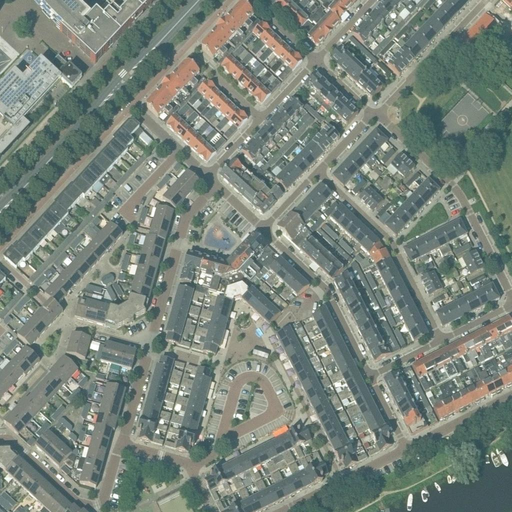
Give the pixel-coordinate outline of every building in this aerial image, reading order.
[(105,53),(119,38),(121,36),(96,13),(82,28),(80,26),(86,19),(85,19),(74,8),(66,0),(35,0),(37,1),(42,7),(47,13),(46,14),(47,14),(47,13),(58,24),(57,25),(57,26),(58,25),(62,28),(59,30),(95,64),(105,53)] [(79,0),(81,1),(92,12),(119,38),(121,37),(121,36),(131,26),(134,22),(135,21),(141,14),(143,13),(154,0),(79,0)] [(290,0),(281,0),(274,8),(282,16),(292,5),(289,2),(290,0)] [(303,0),(295,8),(292,5),(282,16),(290,23),(300,13),(309,3),(305,0),(303,0)] [(331,0),(320,0),(319,2),(323,5),(321,7),(329,15),(330,13),(338,21),(345,13),(335,3),(332,7),(328,4),(332,0),(331,0)] [(338,0),(335,3),(345,13),(353,5),(347,0),(338,0)] [(386,0),(384,3),(398,16),(405,10),(394,0),(386,0)] [(394,0),(405,10),(411,3),(407,0),(394,0)] [(465,7),(457,0),(449,0),(446,4),(458,15),(465,7)] [(511,0),(501,0),(511,10),(511,0)] [(418,10),(424,4),(421,1),(415,7),(418,10)] [(429,2),(423,8),(427,11),(432,5),(429,2)] [(378,9),(392,23),(398,16),(384,3),(378,9)] [(458,15),(446,4),(439,12),(450,23),(458,15)] [(260,22),(258,20),(252,26),(248,22),(254,16),(243,5),(239,6),(233,12),(252,31),(260,22)] [(307,19),(311,14),(316,10),(312,6),(303,16),(300,13),(290,23),(299,31),(306,23),(307,23),(308,21),(307,19)] [(418,10),(415,7),(409,14),(412,17),(418,10)] [(332,32),(340,23),(338,21),(330,13),(329,15),(325,18),(321,14),(323,12),(319,9),(314,15),(332,32)] [(372,16),(386,29),(392,23),(378,9),(372,16)] [(246,37),(252,31),(233,12),(225,20),(238,33),(244,27),(248,30),(244,35),(246,37)] [(414,17),(418,21),(423,15),(420,12),(414,17)] [(450,23),(439,12),(432,19),(443,30),(450,23)] [(307,23),(306,23),(325,40),(332,32),(314,15),(313,16),(311,14),(307,19),(308,21),(312,24),(313,22),(318,26),(314,30),(307,23)] [(406,23),(412,17),(409,14),(403,20),(406,23)] [(485,16),(459,42),(473,55),(474,56),(499,29),(485,15),(485,16)] [(365,22),(380,36),(386,29),(372,16),(365,22)] [(414,17),(409,23),(412,26),(418,21),(414,17)] [(443,30),(432,19),(424,27),(436,38),(443,30)] [(245,39),(238,33),(225,20),(220,25),(240,44),(245,39)] [(406,23),(403,20),(396,27),(399,30),(406,23)] [(359,29),(374,42),(380,36),(365,22),(359,29)] [(325,40),(306,23),(299,31),(302,34),(305,30),(310,35),(306,38),(315,46),(319,46),(325,40)] [(242,45),(247,49),(257,38),(260,42),(270,31),(262,24),(242,45)] [(220,25),(215,31),(228,43),(235,49),(240,44),(220,25)] [(393,36),(399,30),(396,27),(390,33),(393,36)] [(400,33),(403,36),(409,30),(405,27),(400,33)] [(436,38),(424,27),(417,35),(429,46),(436,38)] [(359,29),(353,35),(367,49),(374,42),(359,29)] [(223,49),(228,43),(215,31),(207,39),(227,58),(233,51),(231,48),(227,53),(223,49)] [(250,52),(255,57),(265,46),(268,49),(278,39),(270,31),(260,42),(250,52)] [(393,36),(390,33),(384,40),(387,43),(393,36)] [(400,33),(394,39),(398,42),(403,36),(400,33)] [(429,46),(417,35),(410,42),(422,53),(429,46)] [(358,43),(351,37),(348,40),(355,46),(358,43)] [(402,42),(398,45),(403,50),(414,61),(422,53),(410,42),(405,38),(402,42)] [(207,39),(201,45),(201,49),(213,60),(219,54),(223,57),(217,64),(219,66),(227,58),(207,39)] [(258,60),(263,64),(273,53),(276,57),(286,46),(278,39),(268,49),(258,60)] [(381,49),(387,43),(384,40),(378,46),(381,49)] [(358,43),(355,46),(361,52),(364,50),(358,43)] [(385,48),(388,51),(394,46),(391,43),(385,48)] [(350,52),(343,45),(330,60),(336,66),(350,52)] [(279,60),(270,70),(274,75),(284,64),(294,54),(286,46),(276,57),(279,60)] [(381,49),(378,46),(372,53),(375,56),(381,49)] [(240,47),(221,68),(229,75),(239,65),(235,62),(245,51),(240,47)] [(385,48),(380,54),(383,57),(388,51),(385,48)] [(364,50),(361,52),(368,59),(371,56),(364,50)] [(414,61),(403,50),(395,58),(407,69),(414,61)] [(343,72),(356,58),(350,52),(336,66),(343,72)] [(249,54),(239,65),(229,75),(237,83),(247,72),(243,69),(253,59),(249,54)] [(287,67),(278,78),(282,82),(302,61),(294,54),(284,64),(287,67)] [(58,56),(48,67),(72,89),(80,80),(79,76),(58,56)] [(368,59),(374,65),(377,62),(371,56),(368,59)] [(349,78),(363,64),(356,58),(343,72),(349,78)] [(407,69),(395,58),(387,66),(399,77),(407,69)] [(0,158),(0,159),(31,127),(23,120),(61,80),(41,61),(23,80),(15,73),(0,88),(0,158)] [(380,63),(379,64),(377,66),(383,72),(385,69),(380,63)] [(205,81),(203,78),(197,85),(193,81),(199,75),(188,64),(184,64),(178,70),(198,89),(205,81)] [(349,78),(355,84),(366,73),(367,73),(369,70),(363,64),(349,78)] [(265,69),(260,65),(250,76),(247,72),(237,83),(245,90),(255,80),(265,69)] [(391,74),(385,69),(383,72),(388,77),(391,74)] [(170,78),(184,91),(189,85),(193,89),(189,94),(191,96),(198,89),(178,70),(170,78)] [(272,77),(268,72),(258,83),(255,80),(245,90),(253,98),(262,87),(272,77)] [(366,73),(355,84),(363,92),(374,80),(367,73),(366,73)] [(302,89),(309,95),(322,81),(316,75),(302,89)] [(170,78),(165,84),(185,102),(190,97),(184,91),(170,78)] [(280,84),(276,80),(266,90),(262,87),(253,98),(261,105),(280,84)] [(374,80),(363,92),(372,100),(383,88),(374,80)] [(309,95),(315,101),(329,87),(322,81),(309,95)] [(188,103),(192,107),(202,97),(206,100),(215,90),(207,82),(188,103)] [(180,108),(185,102),(165,84),(160,89),(174,102),(180,108)] [(315,101),(322,107),(335,93),(329,87),(315,101)] [(168,108),(174,102),(160,89),(153,97),(172,116),(179,109),(176,107),(172,111),(168,108)] [(196,111),(200,115),(210,104),(213,107),(223,97),(215,90),(206,100),(196,111)] [(322,107),(328,114),(331,111),(342,99),(335,93),(322,107)] [(303,102),(296,96),(293,98),(300,105),(303,102)] [(162,122),(165,124),(172,116),(153,97),(146,104),(147,108),(158,118),(164,112),(168,116),(162,122)] [(213,107),(204,118),(209,122),(218,112),(222,115),(231,105),(223,97),(213,107)] [(350,107),(342,99),(331,111),(339,118),(350,107)] [(285,107),(300,120),(306,114),(292,100),(285,107)] [(309,108),(303,102),(300,105),(306,111),(309,108)] [(190,109),(186,105),(166,126),(174,134),(184,123),(180,120),(190,109)] [(225,118),(215,128),(220,133),(229,122),(239,112),(231,105),(222,115),(225,118)] [(294,127),(300,120),(285,107),(279,113),(294,127)] [(358,114),(350,107),(339,118),(347,126),(358,114)] [(316,114),(309,108),(306,111),(313,117),(316,114)] [(233,126),(223,136),(228,140),(247,120),(239,112),(229,122),(233,126)] [(194,113),(184,123),(174,134),(182,141),(192,131),(189,127),(198,117),(194,113)] [(287,134),(294,127),(279,113),(273,120),(287,134)] [(322,120),(316,114),(313,117),(319,123),(322,120)] [(313,121),(310,118),(304,125),(307,127),(313,121)] [(331,127),(334,124),(328,118),(325,121),(331,127)] [(281,140),(287,134),(273,120),(267,127),(281,140)] [(133,142),(129,138),(131,135),(132,136),(139,128),(133,122),(128,122),(121,130),(113,139),(125,150),(133,142)] [(195,134),(192,131),(182,141),(190,148),(200,138),(210,128),(205,123),(195,134)] [(331,127),(336,132),(339,129),(334,124),(331,127)] [(301,134),(307,127),(304,125),(298,131),(301,134)] [(261,133),(275,147),(281,140),(267,127),(261,133)] [(339,139),(328,128),(320,135),(332,147),(339,139)] [(304,135),(307,138),(312,132),(309,129),(304,135)] [(198,156),(208,145),(218,135),(213,131),(203,141),(200,138),(190,148),(198,156)] [(295,141),(301,134),(298,131),(292,138),(295,141)] [(376,131),(368,139),(380,150),(387,142),(376,131)] [(148,145),(152,140),(143,133),(139,137),(148,145)] [(269,153),(275,147),(261,133),(254,140),(269,153)] [(304,135),(298,140),(301,143),(307,138),(304,135)] [(332,147),(320,135),(313,143),(324,154),(332,147)] [(211,149),(208,145),(198,156),(206,163),(226,142),(221,138),(211,149)] [(289,147),(295,141),(292,138),(286,144),(289,147)] [(110,146),(108,148),(120,159),(127,151),(125,150),(113,139),(113,140),(109,144),(110,146)] [(373,157),(380,150),(368,139),(361,146),(373,157)] [(263,160),(269,153),(254,140),(248,146),(263,160)] [(324,154),(313,143),(305,150),(317,162),(324,154)] [(282,154),(289,147),(286,144),(279,151),(282,154)] [(289,150),(293,153),(298,147),(295,144),(289,150)] [(248,146),(242,153),(256,167),(260,163),(264,167),(261,171),(264,174),(270,167),(267,164),(263,160),(248,146)] [(365,165),(373,157),(361,146),(354,154),(365,165)] [(104,150),(100,155),(113,167),(120,159),(108,148),(105,151),(104,150)] [(284,156),(287,159),(293,153),(289,150),(284,156)] [(317,162),(305,150),(298,158),(309,169),(317,162)] [(389,159),(395,153),(391,150),(386,156),(389,159)] [(276,160),(282,154),(279,151),(273,157),(276,160)] [(141,164),(149,156),(145,153),(138,161),(141,164)] [(354,154),(347,162),(358,173),(365,165),(354,154)] [(390,165),(397,172),(407,161),(400,154),(390,165)] [(105,174),(113,167),(100,155),(95,160),(96,161),(94,163),(105,174)] [(240,156),(237,159),(247,168),(250,164),(243,157),(243,158),(240,156)] [(389,159),(386,156),(380,161),(384,164),(389,159)] [(270,167),(276,160),(273,157),(267,164),(270,167)] [(309,169),(298,158),(290,165),(301,177),(309,169)] [(280,159),(275,165),(278,168),(283,173),(294,184),(301,177),(290,165),(286,170),(281,165),(284,162),(280,159)] [(141,164),(138,161),(130,169),(134,172),(141,164)] [(415,168),(407,161),(397,172),(404,179),(415,168)] [(222,178),(242,197),(264,174),(261,171),(259,170),(251,178),(234,162),(222,174),(222,178)] [(351,180),(358,173),(347,162),(339,169),(351,180)] [(90,165),(85,170),(98,182),(103,187),(111,179),(105,174),(94,163),(91,166),(90,165)] [(178,164),(173,170),(176,173),(182,167),(178,164)] [(267,173),(270,176),(276,170),(273,167),(267,173)] [(134,172),(130,169),(123,177),(126,180),(134,172)] [(332,177),(343,188),(351,180),(339,169),(332,177)] [(373,172),(379,178),(382,174),(376,169),(373,172)] [(82,176),(79,179),(91,190),(97,194),(103,187),(98,183),(98,182),(85,170),(81,175),(82,176)] [(187,172),(179,181),(191,193),(200,183),(187,172)] [(373,172),(370,175),(375,181),(379,178),(373,172)] [(264,174),(242,197),(251,206),(275,181),(270,176),(267,173),(265,175),(264,174)] [(294,184),(283,173),(275,181),(286,192),(294,184)] [(416,173),(411,179),(415,183),(420,177),(416,173)] [(167,176),(162,182),(165,185),(171,179),(167,176)] [(126,180),(123,177),(116,184),(119,187),(126,180)] [(71,186),(82,196),(84,198),(91,190),(79,179),(77,181),(76,180),(71,186)] [(411,179),(405,185),(409,189),(415,183),(411,179)] [(361,189),(366,183),(363,180),(357,186),(361,189)] [(428,180),(421,188),(432,199),(439,191),(428,180)] [(179,181),(171,190),(183,201),(191,193),(179,181)] [(275,181),(251,206),(260,214),(265,214),(282,196),(286,192),(275,181)] [(156,188),(158,189),(160,191),(165,185),(162,182),(156,188)] [(109,192),(110,193),(112,195),(119,187),(116,184),(109,192)] [(320,185),(313,193),(324,204),(332,196),(320,185)] [(71,186),(55,203),(66,214),(82,196),(71,186)] [(361,189),(357,186),(352,192),(355,195),(361,189)] [(358,199),(365,206),(375,195),(368,188),(358,199)] [(393,191),(399,196),(402,193),(396,188),(393,191)] [(425,207),(432,199),(421,188),(413,196),(425,207)] [(175,211),(183,201),(171,190),(162,199),(175,211)] [(390,194),(395,200),(399,196),(393,191),(390,194)] [(410,192),(406,197),(409,200),(406,203),(418,214),(425,207),(413,196),(410,192)] [(113,196),(112,195),(110,193),(103,201),(106,204),(113,196)] [(313,193),(306,201),(317,212),(324,204),(313,193)] [(382,202),(375,195),(365,206),(372,213),(382,202)] [(92,203),(96,207),(100,203),(95,199),(92,203)] [(106,204),(103,201),(96,209),(99,212),(106,204)] [(298,209),(310,220),(315,224),(318,227),(325,220),(317,212),(306,201),(298,209)] [(60,223),(68,215),(66,214),(55,203),(50,209),(51,210),(48,212),(60,223)] [(335,203),(329,209),(333,212),(338,206),(335,203)] [(411,222),(418,214),(406,203),(399,211),(411,222)] [(388,204),(382,210),(386,213),(392,208),(388,204)] [(329,218),(337,226),(348,214),(340,207),(329,218)] [(157,208),(153,220),(170,224),(173,212),(157,208)] [(395,208),(392,212),(395,215),(392,218),(403,229),(411,222),(399,211),(395,208)] [(91,220),(98,213),(99,212),(96,209),(88,217),(91,220)] [(303,227),(310,220),(298,209),(291,216),(303,227)] [(324,215),(327,218),(333,212),(329,209),(324,215)] [(381,219),(386,213),(382,210),(377,216),(381,219)] [(64,227),(60,223),(48,212),(46,215),(45,214),(40,219),(57,235),(64,227)] [(342,237),(345,233),(356,222),(348,214),(337,226),(342,231),(339,234),(342,237)] [(279,231),(299,251),(313,236),(303,227),(291,216),(290,215),(279,227),(279,231)] [(80,226),(83,229),(91,220),(88,217),(80,226)] [(97,218),(92,224),(95,227),(100,222),(97,218)] [(396,238),(403,229),(392,218),(384,227),(396,238)] [(57,235),(40,219),(35,224),(37,225),(34,228),(46,239),(50,242),(57,235)] [(166,238),(170,224),(153,220),(150,233),(149,237),(165,242),(166,238)] [(460,221),(455,224),(450,226),(457,241),(467,236),(460,221)] [(364,229),(356,222),(345,233),(353,241),(364,229)] [(92,224),(83,233),(93,242),(106,253),(114,245),(101,233),(95,227),(92,224)] [(122,235),(110,224),(101,233),(114,245),(122,235)] [(313,233),(318,227),(315,224),(310,230),(313,233)] [(83,229),(80,226),(72,234),(75,237),(83,229)] [(448,245),(457,241),(450,226),(441,231),(448,245)] [(329,235),(331,232),(332,232),(326,227),(323,230),(329,235)] [(26,234),(39,246),(46,239),(34,228),(32,230),(31,229),(26,234)] [(364,229),(353,241),(357,245),(353,249),(356,253),(361,248),(372,236),(364,229)] [(319,230),(316,233),(323,239),(326,236),(319,230)] [(441,231),(431,236),(438,250),(442,257),(451,252),(448,245),(441,231)] [(338,237),(332,232),(331,232),(329,235),(334,241),(338,237)] [(20,243),(32,254),(39,246),(26,234),(21,239),(22,240),(20,243)] [(72,234),(65,242),(68,245),(75,237),(72,234)] [(80,236),(75,242),(79,245),(84,239),(80,236)] [(306,257),(320,243),(313,236),(299,251),(306,257)] [(323,239),(330,245),(332,242),(326,236),(323,239)] [(372,236),(361,248),(368,255),(379,244),(379,243),(372,236)] [(438,250),(431,236),(422,240),(429,255),(438,250)] [(146,237),(143,247),(162,252),(165,242),(149,237),(146,237)] [(248,240),(242,247),(253,257),(254,258),(259,262),(263,266),(268,271),(269,270),(274,264),(270,261),(267,257),(271,252),(255,237),(251,237),(249,240),(248,240)] [(422,240),(412,245),(420,260),(420,259),(422,264),(428,261),(426,256),(429,255),(422,240)] [(344,250),(347,247),(341,241),(338,244),(344,250)] [(61,252),(68,245),(65,242),(58,249),(61,252)] [(79,245),(75,242),(70,247),(73,251),(79,245)] [(93,242),(85,251),(98,262),(106,253),(93,242)] [(332,242),(330,245),(333,248),(329,251),(326,249),(313,263),(319,269),(333,255),(336,251),(339,248),(332,242)] [(11,249),(23,260),(25,262),(32,254),(20,243),(17,246),(16,245),(12,249),(11,249)] [(306,257),(313,263),(326,249),(320,243),(306,257)] [(369,256),(365,260),(366,262),(367,261),(368,263),(372,261),(371,258),(385,251),(383,249),(379,244),(368,255),(369,256)] [(410,264),(420,260),(412,245),(403,250),(410,264)] [(143,247),(141,257),(159,262),(162,252),(143,247)] [(242,247),(233,257),(254,276),(260,281),(261,279),(267,272),(268,271),(263,266),(259,271),(254,267),(250,263),(254,258),(253,257),(242,247)] [(344,250),(350,255),(353,252),(347,247),(344,250)] [(336,251),(343,257),(345,254),(339,248),(336,251)] [(16,269),(23,260),(11,249),(3,258),(6,261),(6,260),(16,269)] [(58,249),(51,257),(54,260),(61,252),(58,249)] [(85,251),(77,260),(89,271),(98,262),(85,251)] [(363,261),(359,264),(363,271),(367,269),(374,265),(375,268),(390,261),(388,257),(385,251),(371,258),(372,261),(368,263),(367,261),(366,262),(365,260),(363,261)] [(475,252),(462,259),(466,267),(479,261),(475,252)] [(64,253),(59,259),(62,262),(68,256),(64,253)] [(191,254),(187,256),(178,288),(189,291),(193,276),(199,277),(200,274),(204,258),(191,254)] [(345,254),(343,257),(349,263),(352,260),(345,254)] [(319,269),(326,275),(339,261),(333,255),(319,269)] [(354,259),(359,264),(363,261),(357,256),(354,259)] [(47,268),(54,260),(51,257),(43,265),(47,268)] [(141,257),(138,267),(156,272),(159,262),(141,257)] [(225,264),(216,262),(208,292),(216,294),(216,292),(226,295),(227,292),(237,288),(235,284),(240,283),(243,277),(247,281),(248,282),(254,276),(233,257),(227,263),(225,264)] [(196,287),(195,293),(204,295),(204,296),(206,296),(207,296),(208,292),(216,262),(204,258),(200,274),(206,275),(202,288),(196,287)] [(62,262),(59,259),(53,265),(57,268),(62,262)] [(269,270),(269,271),(273,274),(265,283),(268,285),(287,266),(279,259),(274,264),(269,270)] [(77,260),(69,268),(81,280),(89,271),(77,260)] [(332,282),(346,267),(339,261),(326,275),(332,282)] [(375,268),(370,270),(372,274),(377,272),(380,277),(395,270),(390,261),(375,268)] [(479,261),(466,267),(470,276),(484,269),(479,261)] [(39,275),(47,268),(43,265),(36,272),(39,275)] [(293,272),(287,266),(268,285),(271,288),(279,280),(283,284),(293,272)] [(156,272),(138,267),(135,277),(154,282),(156,272)] [(48,271),(42,277),(46,280),(48,282),(56,273),(51,268),(48,271)] [(69,268),(61,277),(73,289),(81,280),(69,268)] [(380,277),(385,286),(399,279),(395,270),(380,277)] [(32,283),(39,275),(36,272),(29,280),(32,283)] [(300,279),(293,272),(283,284),(287,287),(279,295),(282,298),(300,279)] [(424,288),(438,282),(433,273),(420,280),(424,288)] [(338,291),(356,282),(351,274),(334,283),(338,291)] [(101,282),(103,285),(105,286),(113,282),(114,279),(112,276),(109,275),(102,279),(101,282)] [(208,292),(207,296),(232,303),(233,301),(240,299),(241,300),(248,293),(252,289),(260,281),(254,276),(248,282),(247,281),(242,287),(237,288),(227,292),(226,295),(216,292),(216,294),(208,292)] [(46,280),(42,277),(37,282),(41,285),(46,280)] [(61,277),(53,286),(65,298),(73,289),(61,277)] [(135,277),(132,287),(151,292),(154,282),(135,277)] [(297,297),(309,288),(307,285),(300,279),(282,298),(285,301),(293,293),(297,297)] [(404,289),(399,279),(385,286),(390,296),(404,289)] [(338,291),(342,299),(360,290),(356,282),(338,291)] [(429,297),(442,290),(438,282),(424,288),(429,297)] [(267,287),(263,284),(256,293),(252,289),(248,293),(241,300),(248,307),(267,287)] [(65,298),(53,286),(44,295),(50,301),(57,307),(65,298)] [(482,291),(490,305),(499,300),(492,286),(482,291)] [(132,287),(130,297),(148,302),(151,292),(132,287)] [(255,313),(266,302),(262,298),(270,290),(267,287),(248,307),(255,313)] [(178,288),(176,297),(190,302),(196,303),(198,298),(203,300),(204,296),(204,295),(195,293),(189,291),(178,288)] [(390,296),(394,305),(409,298),(404,289),(390,296)] [(346,307),(364,298),(360,290),(342,299),(346,307)] [(473,295),(480,310),(490,305),(482,291),(473,295)] [(22,296),(19,293),(12,302),(15,305),(22,296)] [(464,300),(471,314),(480,310),(473,295),(464,300)] [(24,299),(19,305),(22,308),(27,302),(28,303),(30,300),(26,296),(24,299)] [(206,296),(205,301),(210,302),(208,307),(210,307),(215,308),(230,313),(232,303),(207,296),(206,296)] [(124,307),(123,308),(130,321),(131,323),(133,322),(134,319),(145,313),(143,310),(146,302),(148,303),(148,302),(130,297),(127,306),(124,307)] [(199,314),(200,309),(189,306),(190,302),(176,297),(173,306),(199,314)] [(255,313),(262,320),(280,300),(277,297),(269,306),(266,302),(255,313)] [(346,307),(350,315),(368,306),(364,298),(346,307)] [(413,307),(409,298),(394,305),(399,315),(413,307)] [(85,321),(90,303),(80,300),(74,318),(85,321)] [(280,300),(262,320),(269,326),(280,315),(281,314),(285,310),(281,306),(283,303),(280,300)] [(454,305),(461,319),(471,314),(464,300),(454,305)] [(62,312),(57,307),(50,301),(45,306),(34,318),(46,330),(58,317),(62,312)] [(8,312),(15,305),(12,302),(5,309),(8,312)] [(100,305),(90,303),(85,321),(95,324),(100,305)] [(17,314),(22,308),(19,305),(13,311),(17,314)] [(105,327),(110,308),(100,305),(95,324),(105,327)] [(445,310),(452,324),(461,319),(454,305),(445,310)] [(173,306),(171,315),(185,319),(187,315),(198,318),(199,314),(173,306)] [(350,315),(354,323),(372,314),(368,306),(350,315)] [(399,315),(404,324),(418,317),(413,307),(399,315)] [(110,308),(105,327),(106,325),(114,327),(116,330),(124,325),(127,324),(129,324),(130,324),(131,323),(130,321),(123,308),(121,309),(118,311),(110,308)] [(227,321),(230,313),(215,308),(213,313),(202,310),(201,314),(227,321)] [(324,308),(312,317),(314,322),(304,327),(306,331),(330,319),(325,309),(324,308)] [(452,324),(445,310),(435,314),(442,329),(452,324)] [(211,321),(210,326),(225,330),(227,321),(201,314),(200,318),(211,321)] [(354,323),(358,331),(376,322),(372,314),(354,323)] [(191,321),(185,319),(171,315),(168,324),(194,332),(195,327),(190,326),(191,321)] [(423,326),(418,317),(404,324),(409,333),(423,326)] [(46,330),(34,318),(26,327),(38,338),(46,330)] [(302,327),(311,323),(308,318),(300,323),(302,327)] [(511,325),(508,318),(500,322),(507,335),(511,346),(511,325)] [(334,327),(330,319),(306,331),(308,335),(318,330),(320,334),(334,327)] [(376,322),(358,331),(362,339),(380,330),(382,329),(380,325),(378,321),(376,322)] [(500,322),(492,326),(502,346),(505,351),(511,347),(511,346),(507,335),(500,322)] [(168,324),(166,334),(183,339),(187,340),(188,335),(193,336),(194,332),(168,324)] [(197,328),(196,332),(222,339),(225,330),(210,326),(204,325),(202,329),(197,328)] [(423,326),(409,333),(414,343),(428,336),(423,326)] [(492,326),(484,330),(491,343),(494,349),(497,347),(498,348),(502,346),(492,326)] [(38,338),(26,327),(17,336),(29,348),(38,338)] [(334,327),(320,334),(322,339),(312,344),(314,348),(338,336),(334,327)] [(275,336),(280,344),(304,332),(302,328),(291,334),(289,329),(275,336)] [(366,347),(384,338),(380,330),(362,339),(366,347)] [(484,330),(476,334),(486,354),(489,359),(493,357),(490,352),(490,351),(492,350),(494,349),(491,343),(484,330)] [(202,343),(202,344),(220,349),(222,339),(196,332),(195,336),(206,339),(205,344),(202,343)] [(304,332),(280,344),(284,353),(298,346),(295,341),(305,336),(304,332)] [(69,345),(88,350),(91,339),(72,334),(69,345)] [(168,335),(166,342),(189,349),(190,344),(182,342),(183,339),(165,334),(168,335)] [(476,334),(468,338),(475,351),(479,349),(485,361),(489,359),(486,354),(476,334)] [(342,344),(338,336),(314,348),(316,352),(326,347),(329,351),(342,344)] [(366,347),(370,355),(388,346),(384,338),(366,347)] [(468,338),(460,342),(470,362),(473,367),(477,365),(474,360),(478,358),(475,351),(468,338)] [(14,342),(8,347),(12,351),(17,345),(14,342)] [(394,348),(390,350),(392,354),(400,350),(396,342),(392,344),(394,348)] [(460,342),(452,346),(459,359),(463,357),(469,369),(473,367),(470,362),(460,342)] [(105,346),(102,354),(100,361),(100,362),(111,365),(116,346),(105,343),(105,346)] [(219,349),(220,349),(202,344),(201,347),(193,345),(191,350),(215,356),(217,348),(219,349)] [(342,344),(329,351),(331,356),(321,361),(323,365),(347,352),(342,344)] [(85,360),(88,350),(69,345),(66,355),(85,360)] [(284,353),(288,361),(312,349),(310,345),(300,350),(298,346),(284,353)] [(116,346),(111,365),(121,368),(126,349),(116,346)] [(390,350),(388,346),(370,355),(374,363),(392,354),(390,350)] [(451,347),(444,350),(454,370),(457,375),(465,371),(459,359),(452,346),(451,347)] [(6,356),(12,351),(8,347),(3,353),(6,356)] [(39,361),(25,348),(18,356),(32,369),(39,361)] [(126,349),(121,368),(131,371),(136,352),(126,349)] [(288,361),(289,363),(292,370),(306,363),(304,358),(314,353),(312,349),(288,361)] [(437,354),(436,354),(443,367),(449,379),(451,378),(457,375),(454,370),(444,350),(437,354)] [(351,361),(347,352),(323,365),(325,368),(335,363),(337,368),(351,361)] [(436,354),(428,358),(441,383),(445,381),(449,379),(443,367),(436,354)] [(505,363),(501,365),(504,371),(511,386),(511,385),(511,365),(508,358),(506,354),(502,356),(505,363)] [(25,377),(32,369),(18,356),(10,364),(23,376),(25,377)] [(64,358),(56,366),(71,379),(78,371),(64,358)] [(428,358),(420,362),(427,375),(431,373),(437,385),(441,383),(428,358)] [(156,366),(171,370),(171,371),(174,371),(175,367),(183,370),(184,365),(161,359),(159,367),(156,366)] [(494,360),(490,362),(503,389),(507,387),(508,387),(511,386),(504,371),(501,365),(497,367),(496,365),(494,360)] [(351,361),(337,368),(339,372),(329,378),(331,381),(355,369),(351,361)] [(292,370),(297,378),(320,366),(319,362),(308,367),(306,363),(292,370)] [(420,362),(412,366),(424,392),(429,389),(433,387),(430,382),(426,384),(423,377),(427,375),(420,362)] [(486,364),(482,366),(484,370),(485,371),(485,373),(490,370),(493,376),(488,379),(496,394),(500,392),(500,390),(503,389),(490,362),(486,364)] [(23,376),(10,364),(3,373),(15,384),(23,376)] [(49,374),(51,375),(63,387),(71,379),(56,366),(49,374)] [(156,366),(154,375),(180,383),(181,379),(176,377),(178,373),(174,371),(171,371),(171,370),(156,366)] [(187,366),(186,370),(191,372),(190,376),(193,377),(196,377),(210,381),(208,380),(210,373),(201,370),(187,366)] [(320,366),(297,378),(301,386),(315,379),(312,375),(322,370),(320,366)] [(478,368),(474,370),(476,374),(487,397),(491,395),(492,396),(496,394),(488,379),(485,373),(485,371),(480,374),(480,373),(478,368)] [(359,378),(355,369),(331,381),(333,385),(343,380),(346,385),(359,378)] [(474,370),(466,374),(468,378),(470,382),(472,387),(480,402),(484,400),(484,398),(487,397),(476,374),(474,370)] [(383,381),(387,389),(405,380),(403,377),(401,372),(383,381)] [(0,386),(7,393),(15,384),(3,373),(0,375),(0,386)] [(466,374),(458,378),(460,383),(471,405),(475,403),(476,404),(480,402),(472,387),(470,382),(466,384),(464,381),(468,378),(466,374)] [(51,375),(43,384),(55,395),(63,387),(51,375)] [(108,383),(107,386),(115,388),(116,383),(118,377),(110,375),(109,381),(108,383)] [(178,387),(180,383),(154,375),(151,384),(166,389),(167,384),(178,387)] [(194,382),(183,379),(182,383),(208,390),(210,381),(196,377),(194,382)] [(315,379),(301,386),(305,395),(329,383),(327,379),(321,382),(319,377),(315,379)] [(77,386),(81,389),(87,382),(87,380),(85,378),(77,386)] [(359,378),(346,385),(348,389),(338,394),(340,398),(364,386),(359,378)] [(458,378),(454,380),(456,384),(459,388),(454,391),(456,395),(464,410),(468,408),(468,406),(471,405),(460,383),(458,378)] [(387,389),(391,397),(409,388),(405,380),(387,389)] [(446,384),(442,386),(455,413),(459,411),(460,412),(464,410),(456,395),(454,391),(450,382),(446,384)] [(208,390),(182,383),(181,387),(192,390),(191,395),(205,399),(208,390)] [(329,383),(305,395),(309,403),(323,396),(329,393),(327,389),(331,387),(329,383)] [(35,393),(47,404),(55,395),(43,384),(35,393)] [(165,394),(166,389),(151,384),(149,393),(175,401),(176,397),(165,394)] [(107,386),(107,385),(104,396),(123,401),(125,391),(115,388),(107,386)] [(368,395),(364,386),(340,398),(342,402),(352,397),(354,401),(368,395)] [(442,395),(438,398),(438,399),(440,403),(448,418),(452,416),(452,415),(455,413),(442,386),(438,388),(440,392),(442,395)] [(391,397),(395,405),(413,396),(409,388),(391,397)] [(35,393),(27,401),(39,412),(47,404),(35,393)] [(162,402),(173,405),(175,401),(149,393),(146,403),(161,407),(162,402)] [(71,404),(75,398),(72,395),(67,400),(71,404)] [(189,400),(178,397),(177,401),(203,409),(205,399),(191,395),(189,400)] [(368,395),(354,401),(356,406),(346,411),(348,415),(372,403),(368,395)] [(120,411),(123,401),(104,396),(101,406),(120,411)] [(309,403),(313,411),(337,399),(335,396),(325,401),(323,396),(309,403)] [(417,403),(413,396),(395,405),(399,412),(417,403)] [(431,396),(428,398),(439,421),(443,419),(444,420),(448,418),(440,403),(438,399),(434,401),(431,396)] [(25,399),(18,407),(32,420),(39,412),(27,401),(25,399)] [(329,408),(339,403),(337,399),(313,411),(318,420),(331,413),(329,408)] [(203,409),(177,401),(176,406),(187,409),(186,414),(200,418),(203,409)] [(160,412),(161,407),(146,403),(144,412),(170,419),(171,415),(160,412)] [(372,403),(348,415),(350,419),(352,423),(363,418),(376,411),(372,403)] [(403,420),(416,414),(421,411),(417,403),(399,412),(403,420)] [(56,412),(59,416),(65,410),(62,406),(56,412)] [(98,416),(117,421),(120,411),(101,406),(98,416)] [(18,407),(11,415),(25,428),(32,420),(18,407)] [(376,411),(363,418),(365,423),(355,428),(357,432),(380,420),(376,411)] [(51,418),(54,421),(59,416),(56,412),(51,418)] [(157,420),(168,423),(170,419),(144,412),(141,420),(156,425),(157,420)] [(318,420),(322,428),(346,416),(344,412),(334,418),(331,413),(318,420)] [(184,418),(173,415),(172,420),(198,427),(200,418),(186,414),(184,418)] [(411,436),(428,428),(422,417),(418,419),(416,414),(403,420),(411,436)] [(3,423),(18,436),(25,428),(11,415),(3,423)] [(114,432),(117,421),(98,416),(95,426),(112,431),(114,432)] [(338,425),(348,420),(346,416),(322,428),(326,437),(340,430),(338,425)] [(167,428),(156,425),(141,420),(138,431),(153,435),(155,430),(166,433),(167,428)] [(198,427),(172,420),(171,424),(182,427),(181,432),(180,432),(196,436),(195,436),(198,427)] [(385,428),(380,420),(357,432),(358,436),(369,431),(371,435),(385,428)] [(46,423),(41,429),(44,432),(50,426),(46,423)] [(92,437),(109,442),(112,431),(95,426),(92,437)] [(181,432),(170,428),(168,433),(179,437),(178,442),(193,446),(196,436),(180,432),(181,432)] [(390,438),(385,428),(371,435),(361,440),(363,445),(373,440),(376,444),(373,446),(390,438)] [(36,434),(39,438),(44,432),(41,429),(36,434)] [(296,430),(303,445),(305,447),(308,446),(312,453),(316,451),(305,429),(299,432),(297,432),(296,430)] [(354,433),(352,429),(342,434),(340,430),(326,437),(330,445),(354,433)] [(298,447),(303,445),(296,430),(286,435),(294,450),(299,460),(303,457),(298,447)] [(156,436),(153,435),(138,431),(140,432),(140,433),(138,440),(162,446),(163,442),(155,440),(156,436)] [(43,454),(56,440),(48,432),(35,447),(43,454)] [(334,454),(348,447),(346,442),(356,437),(354,433),(330,445),(334,453),(334,454)] [(286,436),(278,440),(290,464),(294,462),(289,452),(294,450),(286,435),(286,436)] [(105,453),(109,442),(92,437),(89,449),(105,453)] [(30,447),(33,444),(35,442),(32,438),(27,444),(30,447)] [(390,438),(373,446),(375,449),(367,453),(369,457),(391,446),(388,441),(389,440),(388,439),(390,438)] [(64,447),(56,440),(43,454),(51,461),(64,447)] [(278,440),(270,444),(280,464),(284,461),(287,466),(290,464),(278,440)] [(174,445),(166,443),(164,447),(188,454),(190,447),(191,446),(193,447),(193,446),(178,442),(175,441),(174,445)] [(334,454),(339,463),(356,455),(353,456),(351,451),(361,446),(358,442),(348,447),(334,454)] [(270,444),(261,448),(274,472),(277,470),(275,466),(280,464),(270,444)] [(70,455),(71,454),(64,447),(51,461),(58,468),(65,461),(70,455)] [(261,448),(253,453),(260,467),(265,464),(270,474),(274,472),(261,448)] [(102,465),(105,453),(89,449),(86,461),(102,465)] [(0,467),(6,473),(19,459),(18,458),(16,460),(10,454),(10,451),(9,451),(4,451),(4,458),(2,458),(2,457),(0,456),(0,467)] [(256,469),(260,467),(253,453),(245,457),(257,481),(261,479),(256,469)] [(322,478),(328,475),(317,453),(313,455),(317,463),(313,464),(315,467),(314,467),(322,482),(322,481),(321,479),(322,479),(322,478)] [(345,470),(367,459),(365,455),(357,458),(356,455),(339,463),(339,464),(341,463),(342,464),(345,470)] [(245,457),(236,461),(243,475),(248,473),(253,483),(257,481),(245,457)] [(19,459),(6,473),(13,480),(26,466),(19,459)] [(79,459),(76,470),(83,472),(99,477),(102,465),(86,461),(79,459)] [(312,486),(322,482),(314,467),(309,470),(304,460),(300,462),(305,472),(312,486)] [(236,461),(228,465),(240,489),(244,487),(239,477),(243,475),(236,461)] [(312,486),(305,472),(300,474),(295,464),(291,466),(303,490),(312,486)] [(240,489),(228,465),(220,470),(220,469),(219,469),(227,483),(231,481),(236,491),(240,489)] [(26,466),(13,480),(21,487),(34,473),(26,466)] [(295,494),(303,490),(291,466),(287,468),(293,478),(288,480),(295,494)] [(61,470),(66,476),(70,472),(64,467),(61,470)] [(219,469),(210,474),(217,488),(222,486),(227,496),(232,494),(227,483),(219,469)] [(96,489),(99,477),(83,472),(80,484),(96,489)] [(34,473),(21,487),(28,494),(41,480),(34,473)] [(287,499),(295,494),(288,480),(283,483),(278,473),(275,475),(287,499)] [(217,488),(210,474),(209,474),(211,476),(209,477),(203,480),(214,502),(219,500),(215,493),(218,491),(217,488)] [(276,487),(271,489),(278,503),(287,499),(275,475),(271,477),(276,487)] [(41,480),(28,494),(36,501),(49,487),(41,480)] [(270,507),(278,503),(271,489),(267,491),(262,481),(258,483),(270,507)] [(259,495),(255,497),(262,511),(270,507),(258,483),(254,485),(259,495)] [(49,487),(36,501),(44,508),(57,494),(49,487)] [(251,511),(259,511),(262,511),(255,497),(250,500),(245,490),(241,491),(251,511)] [(242,504),(238,506),(240,511),(251,511),(241,491),(237,493),(242,504)] [(4,493),(0,497),(0,504),(2,507),(10,499),(4,493)] [(57,494),(44,508),(47,511),(54,511),(64,501),(57,494)] [(228,511),(240,511),(238,506),(233,496),(228,498),(233,508),(228,511)] [(10,499),(2,507),(7,511),(9,511),(15,504),(10,499)] [(64,501),(54,511),(68,511),(72,508),(64,501)] [(228,511),(227,508),(223,510),(220,502),(216,504),(219,511),(228,511)]
